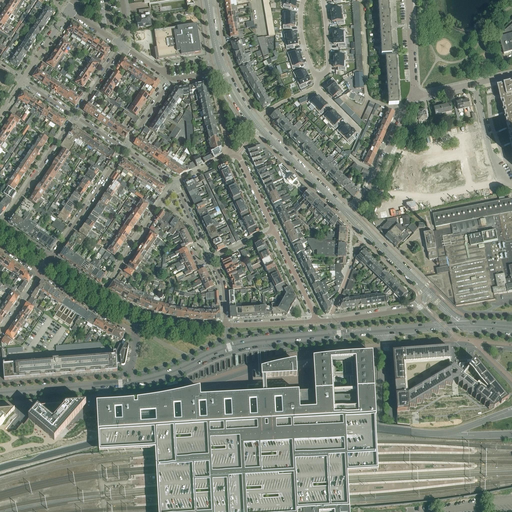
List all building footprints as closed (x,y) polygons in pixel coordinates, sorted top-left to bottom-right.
[(22,5),(13,0),(12,0),(10,3),(19,9),(22,5)] [(133,0),(134,1),(135,1),(143,0),(144,0),(145,1),(149,1),(149,4),(150,8),(150,4),(177,0),(186,0),(188,11),(188,5),(194,4),(193,0),(133,0)] [(289,0),(284,0),(283,8),(290,9),(291,6),(295,7),(296,1),(289,0)] [(389,19),(388,2),(378,3),(379,20),(389,19)] [(19,9),(10,3),(8,7),(17,13),(19,9)] [(40,6),(39,8),(44,12),(51,16),(52,15),(55,12),(51,9),(51,8),(48,7),(47,7),(46,10),(40,6)] [(335,10),(330,10),(331,16),(343,14),(342,6),(334,7),(335,10)] [(17,13),(8,7),(5,10),(14,17),(17,13)] [(151,26),(150,14),(149,14),(149,13),(151,13),(150,9),(139,11),(139,14),(138,15),(138,18),(136,19),(138,28),(147,27),(151,26)] [(14,17),(5,10),(3,14),(12,21),(13,21),(14,19),(13,19),(14,17)] [(290,11),(283,11),(283,20),(295,20),(295,14),(290,14),(290,11)] [(51,16),(44,12),(41,16),(48,21),(49,21),(50,19),(50,18),(51,16)] [(12,21),(3,14),(0,18),(10,24),(12,21)] [(343,14),(331,16),(332,22),(336,21),(337,24),(344,23),(343,14)] [(48,21),(41,16),(38,21),(45,25),(46,24),(47,24),(48,22),(48,21)] [(5,24),(6,22),(9,25),(10,24),(0,18),(0,23),(7,28),(9,26),(5,24)] [(390,37),(389,19),(379,20),(380,38),(390,37)] [(295,20),(283,20),(283,29),(290,29),(290,26),(295,26),(295,20)] [(45,25),(38,21),(35,25),(42,30),(44,28),(44,27),(45,25)] [(72,34),(77,27),(75,25),(75,26),(72,24),(62,39),(67,42),(69,39),(66,38),(70,33),(72,34)] [(511,24),(510,27),(500,35),(501,37),(499,38),(504,54),(511,51),(511,24)] [(42,30),(35,25),(33,29),(30,26),(29,28),(39,35),(40,33),(40,34),(42,30)] [(156,60),(201,53),(196,25),(154,31),(157,52),(155,52),(156,60)] [(77,38),(82,31),(82,30),(77,27),(72,34),(77,38)] [(29,28),(28,28),(27,30),(30,32),(29,35),(36,39),(38,37),(38,36),(39,35),(29,28)] [(337,33),(333,33),(333,39),(345,38),(345,29),(337,30),(337,33)] [(243,35),(239,33),(239,31),(237,30),(229,31),(230,37),(232,37),(233,41),(244,37),(243,35)] [(82,41),(86,34),(82,31),(77,38),(82,41)] [(291,31),(284,32),(285,41),(297,39),(296,33),(291,34),(291,31)] [(86,44),(91,37),(89,35),(88,34),(87,34),(86,34),(82,41),(86,44)] [(36,39),(29,35),(26,39),(33,44),(34,42),(36,40),(35,40),(36,39)] [(91,47),(95,40),(95,39),(94,38),(93,38),(91,37),(86,44),(82,49),(81,51),(83,53),(85,50),(88,45),(91,47)] [(264,37),(257,38),(258,40),(260,45),(263,57),(268,55),(268,54),(269,54),(264,37)] [(392,54),(390,37),(380,38),(381,55),(392,54)] [(345,38),(333,39),(334,45),(338,44),(338,47),(346,47),(345,38)] [(33,44),(26,39),(23,44),(30,49),(32,46),(32,45),(33,44)] [(240,40),(231,43),(232,46),(231,46),(232,48),(233,48),(233,49),(241,46),(245,45),(243,39),(240,40)] [(297,39),(285,41),(287,50),(294,49),(293,46),(298,45),(297,39)] [(74,48),(62,40),(61,43),(60,43),(59,44),(60,45),(59,45),(66,50),(68,47),(72,50),(74,48)] [(95,50),(100,43),(95,40),(91,47),(95,50)] [(100,53),(105,45),(101,42),(100,43),(95,50),(100,53)] [(30,49),(23,44),(19,48),(26,53),(27,52),(28,52),(30,49)] [(64,53),(66,50),(59,45),(56,50),(65,56),(68,58),(69,56),(64,53)] [(111,49),(108,47),(105,45),(100,53),(103,55),(99,60),(96,58),(95,61),(100,64),(108,52),(109,53),(111,49)] [(243,51),(241,46),(233,49),(234,51),(233,51),(234,54),(243,51)] [(26,53),(19,48),(16,53),(23,57),(24,57),(25,56),(25,55),(26,53)] [(56,50),(53,54),(62,61),(65,56),(56,50)] [(245,57),(243,51),(234,54),(235,57),(236,57),(237,60),(245,57)] [(294,51),(287,53),(290,62),(301,58),(299,52),(295,54),(294,51)] [(23,57),(16,53),(13,57),(20,62),(21,61),(22,60),(23,58),(23,57)] [(334,55),(334,61),(345,62),(346,53),(338,53),(338,56),(334,55)] [(59,65),(62,61),(53,54),(50,59),(59,65)] [(98,64),(86,56),(85,58),(90,61),(88,64),(95,69),(96,68),(97,67),(96,67),(98,64)] [(247,63),(250,61),(248,56),(245,57),(237,60),(237,61),(237,63),(238,63),(239,66),(247,63)] [(20,62),(13,57),(10,62),(11,63),(13,65),(14,65),(18,67),(20,64),(19,64),(20,62)] [(397,73),(396,57),(387,57),(388,73),(397,73)] [(123,68),(127,62),(128,61),(123,58),(115,69),(118,71),(120,67),(123,68)] [(301,58),(290,62),(293,70),(300,68),(299,65),(303,64),(301,58)] [(48,62),(47,64),(61,74),(63,72),(57,68),(59,65),(50,59),(50,60),(49,60),(48,61),(48,62)] [(248,63),(239,67),(241,70),(241,71),(241,72),(242,72),(243,73),(251,69),(250,69),(253,67),(251,65),(254,63),(253,61),(248,64),(248,63)] [(334,61),(334,67),(338,67),(338,70),(345,71),(345,62),(334,61)] [(127,72),(132,65),(130,64),(130,63),(129,62),(128,62),(127,62),(123,68),(127,72)] [(34,76),(33,77),(38,81),(43,74),(40,72),(43,67),(46,69),(48,66),(43,63),(34,76)] [(81,64),(80,66),(82,67),(92,74),(95,69),(88,64),(85,63),(84,65),(81,64)] [(132,75),(136,68),(136,67),(135,66),(134,66),(132,65),(127,72),(132,75)] [(92,74),(82,67),(79,72),(89,78),(92,74)] [(251,69),(243,73),(244,75),(244,76),(245,78),(253,74),(256,72),(253,67),(250,69),(251,69)] [(89,78),(79,72),(75,69),(73,68),(72,69),(81,75),(79,78),(85,83),(89,78)] [(136,78),(141,71),(139,70),(139,69),(138,68),(137,68),(136,68),(132,75),(130,78),(134,81),(135,80),(136,78)] [(300,70),(293,73),(297,81),(307,76),(305,71),(301,73),(300,70)] [(356,70),(353,72),(353,74),(354,74),(355,80),(355,89),(364,88),(363,70),(356,70)] [(141,81),(146,74),(145,74),(145,73),(144,72),(143,72),(141,71),(136,78),(141,81)] [(47,87),(52,80),(49,78),(52,73),(51,72),(49,74),(47,77),(43,84),(45,85),(45,86),(46,87),(47,86),(47,87)] [(118,82),(121,78),(119,76),(114,73),(112,75),(111,77),(111,78),(118,82)] [(398,88),(397,80),(397,73),(388,73),(389,89),(398,88)] [(43,84),(47,77),(43,74),(38,81),(39,81),(39,82),(40,82),(41,82),(43,84)] [(52,90),(56,83),(58,81),(60,78),(62,75),(60,74),(56,80),(53,78),(52,80),(47,87),(52,90)] [(145,84),(150,77),(148,76),(148,75),(147,74),(146,74),(141,81),(145,84)] [(256,78),(253,74),(245,78),(246,80),(247,80),(248,83),(256,78)] [(307,76),(297,81),(300,89),(301,91),(306,89),(306,87),(307,86),(306,84),(310,82),(307,76)] [(150,87),(155,80),(154,80),(154,79),(153,78),(152,78),(150,77),(145,84),(143,88),(141,91),(142,92),(145,94),(150,87)] [(249,83),(248,84),(249,85),(250,85),(251,88),(259,83),(262,81),(259,77),(256,78),(248,83),(249,83)] [(85,83),(79,78),(77,81),(72,78),(70,80),(82,88),(84,85),(85,85),(85,84),(85,83)] [(109,80),(108,83),(115,87),(116,88),(118,89),(121,84),(118,82),(111,78),(110,78),(109,79),(109,80)] [(328,85),(325,88),(329,93),(338,85),(332,78),(327,83),(328,85)] [(152,95),(160,83),(155,80),(150,87),(145,94),(149,97),(150,97),(152,94),(152,95)] [(56,94),(57,93),(61,86),(56,83),(52,90),(51,91),(56,94)] [(115,87),(108,83),(106,85),(105,86),(104,87),(104,88),(111,93),(115,87)] [(255,94),(262,89),(259,83),(251,88),(253,90),(253,91),(253,92),(254,93),(255,94)] [(502,85),(498,86),(502,102),(504,102),(505,105),(503,105),(506,117),(508,117),(508,120),(507,120),(510,133),(511,132),(511,135),(510,136),(511,136),(511,138),(511,139),(511,140),(511,142),(511,143),(511,144),(511,146),(511,147),(511,148),(511,84),(511,85),(511,83),(505,85),(505,86),(503,87),(502,85)] [(338,85),(329,93),(333,97),(336,95),(338,97),(344,92),(338,85)] [(61,96),(65,89),(61,86),(57,93),(61,96)] [(75,105),(85,91),(80,87),(78,90),(81,92),(78,97),(75,95),(70,102),(75,105)] [(183,96),(182,87),(175,88),(172,93),(172,94),(180,99),(180,98),(188,105),(189,104),(186,102),(185,100),(183,96)] [(111,93),(104,88),(103,89),(102,90),(101,93),(108,97),(111,99),(114,94),(111,93)] [(398,104),(398,88),(389,89),(389,105),(398,104)] [(66,99),(70,92),(65,89),(61,96),(62,97),(63,98),(64,98),(66,99)] [(257,99),(265,94),(262,89),(255,94),(256,95),(255,96),(257,99)] [(22,103),(28,95),(27,95),(27,94),(26,93),(25,94),(23,92),(16,103),(18,104),(19,101),(22,103)] [(70,102),(75,95),(70,92),(66,99),(68,101),(69,102),(70,102)] [(149,97),(145,94),(142,92),(139,96),(146,101),(147,101),(148,100),(147,99),(149,97)] [(198,95),(196,95),(197,101),(200,101),(209,99),(209,98),(210,98),(209,96),(209,95),(208,93),(199,95),(198,95)] [(180,99),(172,94),(170,96),(171,97),(170,99),(176,103),(180,99)] [(268,99),(265,94),(257,99),(258,100),(259,100),(260,103),(268,99)] [(25,109),(32,98),(28,95),(22,103),(25,105),(23,108),(25,109)] [(146,101),(139,96),(135,101),(143,106),(144,104),(145,104),(146,103),(146,102),(146,101)] [(313,97),(308,103),(314,109),(323,101),(318,96),(315,100),(313,97)] [(270,103),(269,102),(272,101),(270,97),(268,99),(260,103),(260,104),(261,105),(262,106),(263,108),(270,103)] [(32,109),(37,101),(35,99),(34,100),(32,98),(25,109),(27,110),(29,108),(32,109)] [(167,101),(166,102),(167,103),(166,103),(173,108),(175,109),(178,104),(176,103),(170,99),(168,101),(167,101)] [(470,111),(468,100),(462,101),(464,109),(467,108),(468,111),(470,111)] [(33,118),(42,105),(42,104),(40,103),(40,102),(39,101),(38,102),(37,101),(32,109),(30,113),(32,114),(30,118),(32,119),(33,118)] [(86,108),(84,111),(88,114),(93,107),(91,106),(93,102),(91,101),(89,104),(86,108)] [(143,106),(135,101),(132,107),(139,111),(140,111),(141,110),(141,109),(142,107),(143,106)] [(323,101),(314,109),(321,115),(326,110),(324,108),(327,105),(323,101)] [(457,107),(454,108),(458,124),(461,123),(460,118),(459,113),(461,113),(461,110),(464,109),(462,101),(459,101),(459,102),(456,103),(457,107)] [(93,107),(88,114),(90,115),(90,116),(92,117),(93,117),(98,110),(95,108),(98,103),(96,102),(93,107)] [(165,106),(163,108),(170,112),(173,114),(176,109),(175,109),(173,108),(166,103),(165,104),(165,105),(165,106)] [(452,112),(450,104),(434,108),(435,116),(452,112)] [(41,116),(46,108),(42,105),(33,118),(35,119),(38,114),(41,116)] [(16,112),(18,110),(13,106),(10,112),(14,115),(16,112)] [(46,119),(51,111),(51,110),(51,109),(50,109),(49,109),(47,107),(46,108),(41,116),(46,119)] [(139,111),(132,107),(129,111),(136,116),(137,114),(138,114),(139,113),(139,112),(139,111)] [(160,112),(159,114),(166,118),(167,117),(170,119),(173,114),(170,112),(163,108),(162,108),(162,110),(160,112)] [(392,118),(395,112),(387,109),(386,112),(387,112),(386,115),(392,118)] [(98,110),(93,117),(93,118),(95,119),(98,121),(102,113),(98,110)] [(187,110),(181,119),(184,120),(190,112),(187,110)] [(281,116),(283,114),(280,111),(278,112),(277,111),(276,110),(268,114),(272,119),(274,122),(281,116)] [(407,132),(405,135),(412,138),(414,135),(418,130),(414,128),(417,122),(418,121),(427,119),(425,110),(416,112),(415,112),(409,128),(408,128),(407,132)] [(51,122),(56,114),(54,113),(54,112),(51,111),(46,119),(49,121),(45,126),(47,128),(51,122)] [(328,112),(322,117),(329,123),(337,115),(333,111),(330,114),(328,112)] [(190,112),(184,120),(186,122),(192,121),(192,115),(191,113),(190,112)] [(102,113),(98,121),(99,122),(100,123),(101,124),(102,123),(102,124),(107,117),(102,113)] [(476,120),(474,113),(471,113),(472,118),(466,120),(467,122),(473,121),(476,120)] [(55,125),(60,117),(56,114),(51,122),(55,125)] [(107,117),(102,124),(107,127),(112,120),(111,120),(113,117),(109,114),(108,114),(107,117)] [(166,118),(159,114),(159,115),(157,117),(156,117),(155,119),(156,119),(162,124),(166,118)] [(390,123),(392,118),(386,115),(383,114),(381,119),(390,123)] [(20,120),(12,115),(12,116),(11,116),(10,117),(10,118),(9,120),(16,124),(17,125),(20,120)] [(337,115),(329,123),(335,129),(340,124),(338,122),(341,119),(337,115)] [(278,126),(285,120),(281,116),(274,122),(275,124),(276,124),(278,126)] [(60,128),(65,121),(63,119),(63,118),(62,118),(61,118),(60,117),(55,125),(60,128)] [(162,124),(156,119),(154,122),(153,122),(152,123),(153,124),(159,128),(162,130),(165,126),(162,124)] [(388,129),(390,123),(381,119),(380,121),(379,121),(378,124),(388,129)] [(16,124),(9,120),(8,121),(8,120),(5,123),(13,129),(16,124)] [(112,120),(107,127),(107,128),(109,129),(112,130),(116,123),(112,120)] [(289,124),(285,120),(278,126),(278,127),(280,128),(283,130),(289,124)] [(442,126),(441,121),(432,123),(433,129),(438,128),(438,127),(442,126)] [(16,131),(13,129),(5,123),(3,127),(4,128),(3,128),(10,133),(13,135),(16,131)] [(116,123),(112,130),(113,131),(114,132),(115,133),(116,133),(121,126),(116,123)] [(286,134),(286,135),(288,136),(289,136),(290,137),(293,134),(294,135),(297,132),(296,131),(301,126),(298,123),(297,123),(294,126),(293,127),(293,128),(286,134)] [(121,126),(116,133),(117,134),(118,135),(119,135),(121,136),(126,129),(125,129),(127,127),(123,124),(122,124),(121,126)] [(156,133),(159,128),(153,124),(152,125),(151,125),(150,126),(151,127),(149,129),(156,133)] [(293,128),(293,127),(289,124),(283,130),(282,131),(284,132),(285,132),(286,133),(286,134),(293,128)] [(388,129),(378,124),(375,130),(377,131),(378,131),(385,134),(388,129)] [(342,126),(337,131),(343,137),(351,129),(347,125),(344,128),(342,126)] [(75,143),(82,133),(80,131),(74,126),(68,134),(60,146),(68,151),(73,144),(74,145),(75,143)] [(10,133),(3,128),(2,130),(1,129),(0,131),(0,132),(7,138),(10,133)] [(126,129),(121,136),(125,139),(126,139),(132,129),(130,128),(128,131),(126,129)] [(351,129),(343,137),(349,144),(354,138),(352,136),(355,133),(351,129)] [(217,136),(217,135),(218,134),(217,132),(216,132),(216,131),(207,134),(209,140),(209,141),(217,136)] [(293,134),(290,137),(291,138),(293,140),(292,141),(294,142),(295,142),(296,143),(304,134),(301,131),(299,133),(297,132),(294,135),(293,134)] [(374,135),(374,136),(376,136),(383,139),(385,134),(378,131),(377,131),(376,133),(375,133),(374,135)] [(48,139),(41,134),(40,136),(35,133),(33,135),(35,136),(45,143),(48,139)] [(82,143),(87,136),(87,135),(85,134),(82,133),(75,143),(80,146),(82,143)] [(171,134),(168,138),(167,140),(171,143),(173,139),(174,140),(176,137),(171,134)] [(304,134),(296,143),(297,144),(296,145),(298,146),(299,146),(299,147),(306,140),(308,138),(305,135),(304,134)] [(35,136),(33,139),(37,141),(36,142),(43,147),(45,143),(35,136)] [(87,146),(92,139),(90,138),(90,137),(88,136),(87,136),(82,143),(87,146)] [(219,142),(218,140),(219,139),(218,137),(217,136),(209,141),(209,140),(208,141),(207,141),(210,147),(219,142)] [(374,139),(372,141),(373,141),(380,145),(383,139),(376,136),(375,139),(374,139)] [(139,148),(143,141),(138,138),(134,144),(139,148)] [(92,149),(97,142),(92,139),(87,146),(92,149)] [(310,144),(306,140),(299,147),(301,148),(300,148),(303,151),(310,144)] [(314,148),(316,146),(319,143),(320,142),(318,140),(314,144),(312,142),(310,144),(303,151),(305,153),(306,152),(308,154),(314,148)] [(30,141),(28,144),(29,145),(40,152),(43,147),(36,142),(34,145),(30,141)] [(143,151),(148,144),(143,141),(139,148),(139,149),(140,150),(141,149),(143,151)] [(372,144),(371,147),(378,150),(380,145),(373,141),(372,141),(371,143),(372,144)] [(92,149),(90,152),(92,153),(94,150),(97,152),(101,145),(101,144),(100,144),(99,144),(97,142),(92,149)] [(221,148),(220,145),(219,144),(219,142),(210,147),(212,152),(221,148)] [(148,155),(153,147),(148,144),(143,151),(145,152),(145,153),(147,154),(148,154),(148,155)] [(258,151),(265,148),(261,144),(247,148),(249,153),(258,150),(258,151)] [(40,152),(29,145),(28,147),(31,149),(30,151),(37,155),(40,152)] [(101,155),(106,149),(104,147),(102,145),(102,146),(101,145),(97,152),(101,155)] [(153,147),(148,155),(151,157),(151,156),(153,157),(158,151),(159,148),(157,147),(154,145),(153,147)] [(170,152),(173,148),(171,147),(167,153),(164,151),(162,154),(158,161),(159,161),(159,162),(160,163),(160,162),(162,164),(170,152)] [(369,150),(368,152),(369,152),(375,155),(378,150),(371,147),(370,150),(369,150)] [(202,164),(222,155),(221,148),(212,152),(203,156),(199,158),(202,164)] [(259,155),(258,153),(265,151),(265,153),(266,153),(269,152),(265,148),(258,151),(258,150),(249,153),(251,157),(259,155)] [(318,152),(314,148),(308,154),(309,155),(309,156),(310,158),(311,157),(312,158),(318,152)] [(70,154),(63,149),(60,153),(71,160),(73,158),(69,156),(70,154)] [(104,161),(106,159),(111,151),(109,150),(108,150),(106,149),(101,155),(99,160),(102,162),(103,160),(104,161)] [(24,150),(22,152),(24,153),(34,160),(37,155),(30,151),(28,153),(24,150)] [(108,165),(115,155),(115,154),(111,151),(106,159),(108,160),(106,163),(108,165)] [(162,154),(158,151),(153,157),(154,158),(154,159),(156,160),(158,161),(162,154)] [(373,161),(375,155),(369,152),(368,152),(365,151),(363,156),(373,161)] [(170,152),(162,164),(164,165),(163,165),(167,167),(172,160),(173,158),(170,156),(172,154),(170,152)] [(265,159),(273,155),(269,152),(266,153),(265,153),(264,153),(265,156),(264,157),(264,156),(260,158),(259,155),(251,157),(253,162),(261,160),(265,159)] [(322,156),(318,152),(312,158),(311,159),(313,161),(314,160),(316,162),(322,156)] [(24,153),(21,157),(22,158),(24,159),(24,160),(26,162),(31,165),(31,164),(34,160),(24,153)] [(60,153),(57,157),(68,164),(71,160),(60,153)] [(263,164),(263,162),(269,159),(274,157),(273,155),(265,159),(261,160),(253,162),(255,167),(261,166),(262,166),(261,165),(263,164)] [(202,164),(199,158),(198,156),(193,159),(197,167),(202,164)] [(320,166),(326,159),(322,156),(316,162),(316,163),(317,164),(318,164),(320,166)] [(373,161),(363,156),(361,159),(365,161),(363,163),(370,166),(373,161)] [(398,166),(392,179),(407,185),(408,183),(411,184),(411,186),(413,187),(418,186),(418,184),(421,183),(422,185),(426,184),(425,182),(429,181),(429,183),(433,182),(433,180),(436,180),(437,181),(444,180),(445,182),(449,181),(448,179),(452,178),(452,180),(457,179),(456,177),(460,176),(460,179),(464,178),(464,175),(467,174),(468,177),(477,175),(477,172),(481,171),(482,173),(486,172),(485,170),(490,169),(488,160),(486,160),(485,156),(467,160),(468,161),(418,172),(410,169),(410,168),(401,164),(400,167),(398,166)] [(57,157),(54,161),(68,170),(69,168),(67,167),(68,164),(57,157)] [(172,160),(167,167),(168,167),(168,168),(169,169),(170,169),(172,170),(179,160),(174,157),(173,158),(172,160)] [(326,159),(320,166),(320,167),(321,168),(322,168),(324,170),(330,164),(330,163),(333,161),(329,157),(328,158),(328,157),(326,159)] [(16,158),(14,160),(28,169),(31,165),(26,162),(24,160),(23,160),(21,159),(20,158),(19,160),(16,158)] [(335,168),(332,166),(335,164),(334,164),(337,161),(336,159),(331,164),(330,164),(324,170),(326,172),(325,173),(327,174),(328,174),(329,175),(335,168)] [(28,169),(14,160),(13,160),(12,162),(19,167),(18,169),(25,173),(28,169)] [(124,170),(128,163),(124,160),(117,169),(122,172),(124,170)] [(179,160),(172,170),(174,172),(175,173),(176,173),(177,173),(181,167),(184,163),(179,160)] [(54,161),(52,165),(59,170),(60,169),(66,173),(67,173),(68,171),(68,170),(54,161)] [(191,170),(196,168),(193,162),(189,164),(190,165),(188,166),(188,165),(186,166),(183,164),(182,167),(181,167),(177,173),(179,175),(191,170)] [(127,176),(128,173),(133,166),(128,163),(124,170),(122,172),(127,176)] [(220,173),(230,169),(229,166),(228,166),(227,164),(216,169),(217,171),(219,170),(220,173)] [(297,179),(282,164),(278,166),(279,167),(280,172),(282,176),(283,179),(284,183),(287,180),(291,184),(297,179)] [(59,170),(52,165),(49,170),(62,178),(64,176),(58,172),(59,170)] [(90,169),(89,168),(84,165),(82,167),(96,176),(97,174),(98,172),(99,171),(92,167),(90,169)] [(267,170),(272,167),(271,165),(267,167),(266,165),(262,167),(261,166),(255,167),(256,170),(258,174),(266,170),(267,170)] [(25,173),(18,169),(17,171),(10,166),(9,169),(22,178),(25,173)] [(133,176),(138,169),(137,169),(137,168),(136,167),(135,167),(133,166),(128,173),(133,176)] [(333,179),(339,172),(337,170),(339,168),(337,166),(335,168),(329,175),(330,176),(330,177),(331,178),(332,178),(333,179)] [(96,176),(82,167),(81,169),(87,173),(86,175),(93,180),(96,176)] [(22,178),(9,169),(7,171),(14,175),(13,177),(19,182),(22,178)] [(138,179),(142,172),(138,169),(133,176),(138,179)] [(232,174),(231,172),(230,169),(220,173),(222,176),(215,179),(216,182),(223,179),(232,174)] [(368,175),(370,172),(363,169),(361,173),(363,173),(362,177),(364,178),(366,174),(368,175)] [(62,178),(49,170),(46,174),(46,175),(50,177),(53,179),(55,177),(62,182),(63,180),(62,179),(62,178)] [(211,178),(210,174),(215,172),(214,170),(204,175),(207,180),(211,178)] [(269,176),(275,173),(274,170),(268,173),(266,170),(258,174),(261,180),(269,176)] [(117,179),(120,176),(115,172),(111,178),(116,182),(117,179)] [(138,179),(136,182),(140,185),(147,175),(142,172),(138,179)] [(336,182),(343,176),(339,172),(333,179),(334,180),(334,181),(335,182),(336,182)] [(90,184),(78,176),(73,173),(72,175),(82,182),(81,184),(87,188),(90,184)] [(85,177),(79,173),(78,176),(90,184),(93,180),(86,175),(85,177)] [(16,186),(6,179),(1,176),(1,175),(0,174),(0,180),(1,179),(8,184),(7,185),(14,190),(16,186)] [(234,180),(233,177),(233,176),(233,175),(232,175),(232,174),(223,179),(225,184),(234,180)] [(19,182),(13,177),(10,175),(9,177),(8,176),(6,179),(16,186),(19,182)] [(53,179),(50,177),(46,175),(43,179),(54,187),(55,184),(51,182),(53,179)] [(147,175),(140,185),(145,188),(147,185),(151,178),(147,175)] [(263,185),(275,179),(273,175),(261,181),(263,185)] [(273,186),(272,184),(283,179),(282,176),(279,177),(280,178),(275,180),(275,179),(263,185),(265,189),(273,186)] [(343,176),(336,182),(337,183),(337,184),(338,185),(339,185),(341,186),(347,180),(345,178),(343,176)] [(151,188),(156,181),(154,180),(154,179),(152,178),(151,178),(147,185),(151,188)] [(54,187),(43,179),(40,183),(47,188),(51,190),(54,187)] [(185,185),(184,186),(185,187),(186,187),(186,189),(197,184),(195,179),(192,181),(184,184),(185,185)] [(347,180),(341,186),(345,190),(351,184),(352,183),(348,179),(347,180)] [(237,185),(236,185),(237,184),(236,182),(235,182),(234,180),(225,184),(228,189),(237,185)] [(87,188),(81,184),(79,186),(72,181),(70,183),(85,192),(87,188)] [(124,189),(121,186),(114,181),(113,182),(112,183),(112,184),(111,186),(123,194),(125,192),(123,191),(124,189)] [(156,191),(160,184),(156,181),(151,188),(155,191),(156,191)] [(47,188),(40,183),(37,187),(48,195),(50,193),(46,190),(47,188)] [(85,192),(70,183),(69,185),(76,190),(75,192),(78,194),(82,197),(82,196),(83,196),(84,194),(85,192)] [(196,190),(195,187),(199,185),(198,183),(197,184),(186,189),(189,193),(196,190)] [(159,197),(163,191),(165,187),(163,186),(163,185),(161,184),(160,184),(156,191),(155,191),(155,192),(158,194),(157,196),(159,197)] [(351,184),(345,190),(349,194),(355,188),(351,184)] [(240,190),(238,187),(237,185),(228,189),(230,194),(240,190)] [(268,194),(277,190),(283,188),(282,185),(275,188),(274,185),(273,186),(265,189),(268,194)] [(16,193),(6,186),(1,193),(6,196),(12,200),(16,193)] [(123,194),(111,186),(108,190),(115,194),(116,192),(120,195),(122,196),(123,194)] [(354,198),(361,190),(357,186),(355,188),(349,194),(354,198)] [(48,195),(37,187),(34,191),(42,196),(43,195),(46,197),(48,195)] [(108,190),(105,194),(118,202),(118,203),(120,204),(122,205),(123,203),(120,201),(113,196),(115,194),(108,190)] [(191,198),(202,192),(201,190),(197,192),(196,190),(189,193),(191,198)] [(242,195),(240,193),(241,193),(240,190),(230,194),(233,200),(242,195)] [(282,194),(281,192),(278,193),(277,190),(268,194),(270,199),(279,195),(282,194)] [(296,211),(313,194),(308,190),(302,196),(305,199),(304,199),(299,204),(297,202),(293,206),(294,208),(295,209),(296,211)] [(40,198),(42,196),(34,191),(31,196),(43,203),(44,201),(40,198)] [(82,197),(78,194),(75,192),(73,195),(66,191),(65,193),(68,195),(78,202),(79,200),(80,200),(81,199),(81,198),(82,197)] [(202,192),(191,198),(193,202),(201,199),(199,196),(204,194),(202,192)] [(118,202),(105,194),(103,198),(109,203),(111,201),(117,205),(118,203),(118,202)] [(208,201),(210,200),(210,199),(211,199),(213,198),(211,194),(208,195),(209,197),(202,201),(201,199),(193,202),(195,207),(208,201)] [(272,204),(289,196),(289,194),(280,198),(279,195),(270,199),(272,204)] [(311,206),(318,199),(313,194),(296,211),(296,212),(297,215),(297,216),(299,216),(299,218),(300,218),(302,216),(298,212),(301,209),(303,211),(309,204),(311,206)] [(68,195),(66,197),(70,199),(69,201),(76,206),(78,202),(68,195)] [(149,205),(142,200),(140,202),(130,195),(129,197),(129,198),(133,201),(133,200),(146,209),(147,207),(148,207),(148,206),(148,205),(149,205)] [(233,206),(244,201),(243,198),(243,197),(243,196),(242,196),(242,195),(233,200),(234,203),(230,205),(231,207),(233,206)] [(0,216),(1,216),(9,204),(12,200),(6,196),(1,204),(0,205),(0,216)] [(43,203),(31,196),(29,200),(40,207),(43,203)] [(282,206),(281,204),(291,199),(289,196),(272,204),(275,210),(282,206)] [(153,206),(156,201),(151,197),(148,202),(153,206)] [(103,198),(100,202),(112,211),(114,211),(115,209),(108,205),(109,203),(103,198)] [(35,206),(25,199),(19,208),(29,215),(35,206)] [(311,206),(309,209),(313,213),(315,210),(322,203),(318,199),(311,206)] [(133,200),(133,201),(132,203),(137,206),(136,208),(143,213),(146,209),(133,200)] [(76,206),(69,201),(67,203),(64,201),(62,203),(73,210),(76,206)] [(205,208),(204,205),(208,203),(209,203),(208,201),(195,207),(196,208),(195,209),(196,211),(197,211),(205,208)] [(244,201),(233,206),(235,211),(238,210),(247,206),(246,203),(245,203),(244,201)] [(73,210),(62,203),(60,202),(59,204),(64,207),(63,209),(70,214),(73,210)] [(97,206),(100,209),(100,210),(103,212),(104,211),(105,209),(111,213),(110,213),(115,216),(116,213),(114,211),(112,211),(100,202),(99,204),(98,204),(97,205),(97,206)] [(207,212),(215,208),(218,207),(215,203),(213,204),(214,206),(206,210),(205,208),(197,211),(197,212),(197,213),(198,214),(199,214),(199,216),(207,212)] [(286,211),(285,208),(290,206),(291,209),(292,209),(294,208),(293,206),(292,203),(276,211),(278,215),(286,211)] [(318,215),(326,207),(322,203),(315,210),(318,212),(317,213),(318,215)] [(94,210),(93,212),(106,220),(107,218),(105,217),(101,214),(103,212),(100,210),(100,209),(97,206),(96,207),(96,208),(95,208),(94,210)] [(249,211),(248,209),(248,208),(247,206),(238,210),(240,215),(249,211)] [(55,210),(51,207),(48,211),(49,212),(50,210),(56,214),(55,216),(55,217),(64,223),(65,222),(66,221),(66,220),(67,218),(56,211),(55,210)] [(202,220),(220,212),(218,207),(215,208),(216,210),(208,214),(207,212),(199,216),(202,220)] [(331,212),(327,208),(326,207),(318,215),(319,216),(320,214),(320,215),(317,219),(319,221),(322,217),(324,219),(331,212)] [(56,208),(55,210),(56,211),(67,218),(70,214),(63,209),(62,212),(56,208)] [(140,217),(130,210),(127,208),(126,208),(125,210),(131,215),(130,216),(138,221),(140,217)] [(143,213),(136,208),(134,210),(131,208),(130,210),(140,217),(143,213)] [(288,216),(287,213),(295,209),(294,208),(292,209),(291,209),(286,211),(278,215),(280,220),(288,216)] [(159,223),(166,214),(163,212),(162,212),(161,211),(153,222),(156,224),(157,222),(159,223)] [(240,215),(243,220),(251,216),(250,214),(251,213),(250,212),(249,212),(249,211),(240,215)] [(106,220),(93,212),(91,216),(97,220),(99,218),(106,223),(107,221),(106,220)] [(211,221),(210,219),(214,217),(221,214),(220,212),(202,220),(202,222),(202,224),(203,224),(204,225),(211,221)] [(291,221),(289,218),(297,215),(296,212),(288,216),(280,220),(282,225),(290,221),(291,221)] [(328,223),(335,216),(331,212),(324,219),(327,221),(326,222),(328,224),(329,223),(328,223)] [(121,213),(120,215),(124,219),(135,225),(138,221),(130,216),(129,219),(121,213)] [(162,229),(170,217),(169,215),(169,214),(167,213),(166,214),(166,213),(166,214),(159,223),(161,225),(160,227),(162,229)] [(14,215),(9,222),(10,223),(19,230),(25,220),(26,220),(27,219),(26,219),(27,218),(25,217),(22,220),(14,215)] [(97,220),(91,216),(88,220),(102,229),(103,230),(105,228),(96,223),(97,220)] [(241,221),(239,222),(242,227),(254,222),(254,221),(254,220),(253,219),(251,216),(243,220),(241,221)] [(336,224),(339,220),(335,216),(328,223),(329,223),(331,225),(330,226),(330,228),(332,228),(333,227),(336,224)] [(453,234),(421,240),(422,247),(424,247),(430,277),(450,273),(456,306),(495,300),(493,287),(492,280),(482,230),(496,228),(493,216),(451,224),(453,234)] [(170,227),(175,219),(174,219),(174,218),(172,217),(170,217),(162,229),(164,230),(166,228),(168,229),(169,226),(170,227)] [(309,225),(316,218),(314,217),(314,218),(309,223),(307,225),(309,225)] [(135,225),(124,219),(123,221),(126,223),(125,225),(128,227),(132,230),(132,229),(133,229),(134,228),(134,227),(135,225)] [(175,219),(170,227),(172,228),(168,233),(171,234),(179,222),(175,219)] [(24,233),(30,225),(27,223),(28,222),(26,220),(25,220),(19,230),(21,231),(24,233)] [(67,227),(56,220),(52,226),(57,229),(59,226),(65,230),(67,227)] [(88,220),(85,224),(92,229),(93,227),(100,232),(102,229),(88,220)] [(204,225),(203,226),(204,227),(205,227),(206,229),(218,224),(216,221),(215,222),(214,220),(211,221),(204,225)] [(290,221),(282,225),(285,230),(300,222),(299,220),(291,223),(290,221)] [(348,228),(339,220),(336,224),(333,227),(335,229),(337,229),(337,228),(348,229),(348,228)] [(30,225),(24,233),(28,235),(28,236),(29,237),(39,222),(37,221),(35,224),(33,227),(30,225)] [(219,226),(225,223),(224,221),(218,224),(206,229),(208,234),(216,230),(215,228),(219,226)] [(39,222),(29,237),(35,240),(42,228),(39,226),(41,224),(39,222)] [(186,230),(183,225),(182,225),(182,224),(181,223),(180,223),(179,222),(171,234),(172,235),(173,235),(176,231),(179,233),(181,232),(186,230)] [(254,222),(242,227),(244,232),(247,230),(248,231),(257,226),(256,224),(255,224),(254,222)] [(300,222),(285,230),(287,234),(295,230),(293,228),(301,225),(301,227),(302,227),(304,226),(305,225),(301,222),(300,222)] [(404,226),(401,228),(397,224),(387,223),(380,229),(387,235),(385,237),(392,243),(404,231),(408,227),(409,226),(409,225),(404,226)] [(417,229),(412,223),(409,226),(408,227),(411,231),(413,233),(417,229)] [(92,229),(85,224),(82,228),(99,239),(100,237),(90,231),(92,229)] [(132,230),(128,227),(125,225),(122,228),(117,225),(116,226),(128,235),(129,233),(130,233),(131,232),(131,231),(132,230)] [(128,235),(116,226),(116,227),(114,229),(120,232),(118,234),(126,239),(128,235)] [(250,236),(259,232),(258,230),(258,229),(257,226),(248,231),(250,236)] [(208,234),(208,235),(208,236),(209,236),(210,238),(218,234),(219,234),(222,233),(225,231),(228,229),(227,227),(218,231),(217,232),(216,230),(208,234)] [(47,232),(43,229),(42,228),(35,240),(38,242),(40,244),(47,232)] [(99,239),(82,228),(81,230),(80,230),(80,231),(80,232),(79,233),(86,237),(88,235),(98,242),(99,239)] [(295,230),(287,234),(289,239),(301,233),(298,228),(295,230)] [(188,234),(186,230),(181,232),(179,233),(170,238),(171,240),(180,236),(181,238),(188,234)] [(158,236),(151,231),(148,235),(148,236),(164,246),(165,244),(157,238),(158,236)] [(403,242),(409,236),(404,231),(392,243),(396,247),(402,241),(403,242)] [(45,247),(50,239),(47,237),(49,234),(47,232),(40,244),(42,245),(44,247),(45,247)] [(126,239),(118,234),(117,236),(110,232),(109,234),(112,236),(123,243),(126,239)] [(220,239),(219,237),(223,235),(222,233),(219,234),(218,234),(210,238),(212,243),(220,239)] [(301,233),(289,239),(291,243),(303,238),(301,233)] [(183,243),(191,239),(190,238),(191,237),(190,236),(189,236),(188,234),(181,238),(173,241),(174,244),(179,241),(180,244),(183,243)] [(50,239),(45,247),(48,249),(50,251),(51,250),(58,240),(58,239),(53,235),(50,239)] [(71,250),(76,242),(78,238),(73,235),(60,254),(59,256),(61,257),(61,258),(64,260),(71,249),(71,250)] [(80,245),(85,238),(81,235),(78,238),(76,242),(80,245)] [(347,243),(347,236),(333,235),(327,235),(327,236),(327,240),(326,241),(334,242),(334,240),(332,240),(332,238),(337,238),(336,242),(347,243)] [(112,236),(111,239),(110,241),(113,243),(113,242),(120,247),(123,243),(112,236)] [(164,246),(148,236),(147,237),(147,238),(145,239),(153,244),(156,247),(158,245),(162,248),(160,250),(163,251),(164,246)] [(220,239),(212,243),(214,247),(226,242),(225,239),(224,237),(220,239)] [(224,248),(223,245),(231,242),(232,244),(235,243),(233,238),(231,239),(226,242),(214,247),(215,249),(215,251),(216,251),(217,252),(224,248)] [(301,245),(307,242),(306,239),(304,240),(303,238),(291,243),(294,249),(301,245)] [(153,244),(145,239),(144,241),(144,242),(143,244),(154,251),(153,251),(160,256),(161,255),(162,256),(162,254),(155,249),(151,247),(153,244)] [(180,244),(179,244),(180,246),(182,249),(185,247),(193,243),(191,239),(183,243),(180,244)] [(346,259),(347,245),(336,244),(336,242),(334,242),(326,241),(327,240),(321,240),(316,240),(307,239),(306,239),(307,242),(308,242),(310,247),(309,247),(310,249),(311,250),(312,253),(314,256),(337,258),(346,259)] [(105,241),(104,243),(107,245),(117,252),(120,247),(113,242),(113,243),(111,245),(105,241)] [(266,246),(265,243),(264,243),(263,241),(254,245),(257,251),(266,246)] [(496,290),(511,287),(511,242),(501,244),(501,246),(503,247),(501,251),(502,252),(499,251),(498,254),(495,252),(494,254),(490,252),(489,253),(490,257),(491,257),(500,260),(501,267),(497,268),(499,281),(494,281),(496,290)] [(154,251),(143,244),(143,243),(140,248),(147,253),(151,255),(153,251),(154,251)] [(117,252),(107,245),(105,247),(109,249),(107,251),(114,256),(115,255),(116,254),(116,253),(117,252)] [(305,251),(301,245),(294,249),(297,255),(305,251)] [(268,252),(267,249),(268,249),(266,246),(257,251),(259,256),(268,252)] [(147,253),(140,248),(136,253),(137,253),(147,260),(150,256),(146,254),(147,253)] [(188,253),(186,248),(170,256),(171,258),(179,254),(180,256),(188,253)] [(360,263),(368,255),(368,254),(366,253),(361,248),(357,252),(356,258),(360,263)] [(69,263),(76,253),(71,250),(71,249),(64,260),(69,263)] [(308,256),(306,254),(309,253),(310,254),(312,253),(311,250),(310,249),(308,250),(297,256),(299,260),(307,256),(308,256)] [(181,259),(178,260),(179,263),(191,257),(190,256),(190,255),(189,253),(188,252),(188,253),(180,256),(181,259)] [(271,257),(270,255),(270,254),(269,252),(268,252),(259,256),(262,261),(271,257)] [(74,267),(81,256),(76,253),(69,263),(74,267)] [(147,260),(137,253),(136,255),(135,255),(134,257),(141,262),(142,260),(151,266),(152,264),(147,261),(147,260)] [(366,265),(372,259),(372,258),(371,257),(370,257),(368,255),(360,263),(365,267),(366,265)] [(79,270),(86,260),(81,256),(74,267),(79,270)] [(307,256),(299,260),(302,265),(306,263),(310,263),(307,256)] [(141,262),(134,257),(132,259),(132,260),(131,261),(142,268),(143,267),(139,264),(141,262)] [(176,264),(175,265),(176,267),(184,263),(185,265),(185,266),(193,262),(191,257),(179,263),(176,264)] [(221,260),(221,261),(221,262),(222,264),(223,264),(223,265),(235,260),(234,257),(230,259),(229,257),(221,260)] [(273,262),(274,261),(273,260),(272,260),(271,257),(262,261),(264,267),(273,262)] [(92,263),(85,274),(90,277),(97,267),(99,263),(100,262),(95,258),(92,263)] [(7,270),(12,262),(12,261),(10,260),(7,259),(2,267),(2,266),(0,269),(0,271),(1,272),(4,268),(7,270)] [(370,269),(376,263),(376,262),(375,261),(374,261),(372,259),(366,265),(370,269)] [(85,274),(92,263),(86,260),(79,270),(85,274)] [(226,270),(237,264),(235,260),(223,265),(224,266),(224,267),(224,269),(225,269),(226,270)] [(131,261),(128,266),(139,273),(142,268),(131,261)] [(12,273),(17,265),(17,264),(16,263),(15,264),(12,262),(7,270),(12,273)] [(187,270),(195,266),(194,266),(195,265),(194,263),(193,263),(193,262),(185,266),(185,265),(181,267),(177,269),(178,271),(186,268),(187,270)] [(276,268),(273,262),(264,267),(267,272),(276,268)] [(97,267),(90,277),(95,280),(102,270),(99,268),(101,265),(99,263),(97,267)] [(374,273),(380,267),(380,266),(379,265),(378,265),(376,263),(370,269),(374,273)] [(237,264),(226,270),(228,274),(235,271),(234,269),(239,266),(237,264)] [(17,276),(22,269),(22,268),(21,267),(20,267),(17,265),(12,273),(17,276)] [(197,271),(195,266),(187,270),(188,272),(184,274),(186,276),(193,272),(194,274),(197,272),(197,271)] [(318,269),(317,266),(312,266),(304,270),(306,274),(310,272),(310,271),(312,270),(312,271),(314,271),(314,270),(316,270),(317,269),(318,269)] [(132,275),(134,272),(134,271),(127,267),(126,267),(125,269),(125,270),(124,272),(137,280),(138,278),(136,277),(135,277),(132,275)] [(378,277),(385,271),(383,269),(382,269),(380,267),(374,273),(378,277)] [(199,277),(207,273),(205,268),(197,272),(194,274),(185,278),(178,282),(179,284),(187,280),(188,282),(196,278),(195,276),(198,275),(199,277)] [(270,277),(279,273),(278,271),(278,270),(277,268),(276,268),(267,272),(270,277)] [(22,280),(27,272),(27,271),(26,270),(25,270),(22,269),(17,276),(14,282),(15,283),(18,278),(22,280)] [(316,274),(318,272),(317,269),(316,270),(314,270),(314,271),(312,271),(312,270),(310,271),(310,272),(306,274),(308,278),(316,274)] [(100,284),(107,274),(102,270),(95,280),(100,284)] [(230,279),(243,273),(241,270),(236,272),(235,271),(228,274),(228,275),(228,276),(228,277),(229,277),(230,279)] [(239,279),(239,278),(243,275),(245,274),(248,272),(247,270),(245,272),(243,273),(230,279),(232,283),(240,279),(239,279)] [(382,281),(388,275),(387,273),(385,271),(378,277),(382,281)] [(22,292),(33,277),(32,275),(27,272),(22,280),(24,282),(21,287),(20,286),(18,290),(22,292)] [(198,283),(209,277),(209,276),(209,275),(208,274),(207,274),(207,273),(199,277),(201,279),(197,281),(198,283)] [(281,278),(282,277),(281,276),(280,275),(279,273),(270,277),(272,283),(281,278)] [(321,280),(319,277),(317,278),(316,274),(308,278),(311,285),(321,280)] [(387,285),(393,279),(391,277),(390,275),(389,275),(388,275),(382,281),(387,285)] [(204,286),(211,282),(211,281),(211,280),(211,279),(210,279),(209,277),(198,283),(195,284),(192,286),(193,288),(203,284),(204,286)] [(271,288),(269,289),(270,291),(284,284),(281,278),(272,283),(270,284),(271,288)] [(337,281),(335,282),(337,286),(341,284),(344,278),(337,281)] [(241,288),(241,279),(240,279),(232,283),(233,289),(241,288)] [(389,288),(386,290),(388,292),(391,289),(397,283),(395,281),(395,280),(394,279),(393,279),(387,285),(389,288)] [(121,283),(118,281),(115,280),(108,290),(114,293),(121,283)] [(323,287),(327,286),(325,283),(328,282),(327,280),(320,283),(320,282),(312,286),(314,290),(322,287),(323,287)] [(31,297),(28,302),(33,306),(37,301),(34,299),(40,291),(42,293),(47,285),(45,284),(43,282),(41,282),(39,285),(31,297)] [(127,285),(125,284),(121,282),(121,283),(114,293),(115,294),(115,293),(118,295),(121,297),(127,285)] [(216,290),(214,286),(211,282),(204,286),(201,287),(202,289),(200,290),(201,293),(207,290),(208,292),(216,290)] [(395,293),(401,287),(399,285),(399,284),(398,283),(397,283),(391,289),(395,293)] [(286,289),(286,288),(287,288),(285,285),(284,284),(270,291),(269,291),(269,292),(274,290),(275,294),(281,292),(286,289)] [(42,293),(39,296),(44,299),(46,297),(52,288),(51,288),(51,287),(50,287),(49,287),(48,286),(47,285),(42,293)] [(127,285),(121,297),(122,298),(126,300),(127,300),(131,292),(131,291),(133,288),(127,285)] [(329,290),(327,286),(323,287),(322,287),(314,290),(316,295),(324,291),(325,291),(327,290),(329,290)] [(295,298),(290,287),(286,289),(281,292),(282,292),(284,291),(285,293),(287,294),(295,299),(295,298)] [(401,287),(395,293),(394,294),(399,300),(400,299),(402,300),(404,299),(405,298),(407,297),(407,296),(405,294),(406,293),(403,289),(402,287),(401,287)] [(51,299),(56,292),(56,291),(55,290),(54,290),(52,288),(46,297),(48,299),(49,297),(51,299)] [(19,296),(12,292),(10,290),(6,294),(16,301),(19,296)] [(131,292),(127,300),(130,302),(132,303),(138,291),(136,290),(135,293),(131,291),(131,292)] [(329,294),(327,290),(325,291),(324,291),(316,295),(319,299),(329,294)] [(329,301),(328,299),(331,298),(331,297),(338,293),(339,290),(336,291),(329,295),(329,294),(319,299),(321,305),(329,301)] [(138,291),(132,303),(134,304),(138,305),(143,293),(138,291)] [(236,308),(235,295),(234,291),(228,291),(230,311),(229,311),(230,314),(230,319),(232,318),(232,319),(236,319),(236,318),(237,318),(236,308)] [(61,306),(67,298),(63,296),(61,295),(61,294),(60,293),(59,293),(56,292),(51,299),(51,300),(58,305),(59,304),(61,306)] [(143,293),(138,305),(141,307),(144,308),(149,295),(147,295),(148,294),(144,292),(144,293),(143,293)] [(220,320),(218,292),(211,293),(211,300),(214,300),(215,304),(211,304),(212,307),(212,320),(220,320)] [(291,308),(296,299),(295,299),(287,294),(285,293),(285,294),(286,294),(282,302),(291,308)] [(16,301),(6,294),(3,299),(6,301),(13,306),(16,301)] [(149,295),(144,308),(150,310),(154,298),(149,295)] [(278,309),(277,309),(276,309),(275,303),(278,298),(275,297),(274,298),(273,298),(272,298),(272,303),(271,303),(271,304),(272,316),(285,315),(286,315),(278,310),(278,309)] [(54,316),(59,320),(72,301),(67,298),(61,306),(54,316)] [(154,298),(150,310),(154,311),(154,312),(156,312),(160,299),(154,298)] [(329,301),(321,305),(326,314),(328,314),(330,310),(335,298),(334,298),(329,301)] [(162,314),(164,305),(161,304),(162,300),(160,299),(156,312),(158,313),(162,314)] [(349,308),(348,299),(345,300),(344,301),(340,299),(337,307),(338,308),(339,309),(340,309),(343,310),(343,309),(349,308)] [(6,301),(4,304),(0,300),(0,303),(10,310),(13,306),(6,301)] [(72,301),(59,320),(64,323),(77,304),(72,301)] [(168,316),(171,302),(169,302),(168,306),(164,305),(162,314),(166,315),(168,316)] [(171,302),(168,316),(170,316),(174,317),(176,308),(173,307),(174,303),(171,302)] [(280,306),(275,304),(276,309),(277,309),(278,309),(278,310),(286,315),(287,315),(291,308),(282,302),(280,306)] [(0,310),(7,315),(10,310),(0,303),(0,310)] [(40,311),(27,303),(24,307),(31,312),(33,309),(38,313),(40,311)] [(70,326),(82,308),(77,305),(77,304),(64,323),(69,326),(70,326)] [(180,318),(183,305),(180,304),(180,308),(176,308),(174,317),(178,317),(180,318)] [(193,319),(194,306),(192,306),(192,310),(188,310),(186,319),(190,319),(193,319)] [(28,317),(31,312),(24,307),(21,312),(28,317)] [(75,330),(81,321),(87,311),(82,308),(70,326),(75,330)] [(86,325),(93,315),(91,314),(88,312),(87,312),(87,311),(81,321),(80,322),(86,326),(86,325)] [(28,317),(21,312),(18,317),(25,321),(28,317)] [(92,329),(98,319),(93,315),(86,325),(86,326),(91,329),(92,329)] [(18,317),(14,321),(22,326),(24,328),(27,323),(25,321),(18,317)] [(102,332),(106,324),(106,323),(104,322),(104,323),(104,322),(99,320),(99,319),(98,319),(92,329),(102,334),(103,332),(102,332)] [(22,326),(14,321),(11,326),(19,331),(22,326)] [(111,338),(115,329),(115,328),(113,327),(113,328),(112,327),(107,324),(106,324),(102,332),(103,332),(105,333),(104,334),(107,336),(111,338)] [(19,331),(11,326),(8,330),(16,336),(17,334),(19,331)] [(123,336),(125,333),(121,332),(121,331),(119,330),(119,331),(118,330),(117,329),(116,329),(115,329),(111,338),(112,339),(117,341),(118,340),(121,341),(122,339),(124,336),(123,336)] [(16,336),(8,330),(5,335),(12,340),(14,337),(15,338),(16,336)] [(5,336),(1,342),(2,346),(2,347),(6,347),(6,346),(7,345),(8,346),(10,342),(11,343),(12,341),(9,339),(5,336)] [(6,366),(3,367),(4,380),(16,379),(16,377),(23,376),(23,378),(23,379),(31,378),(31,375),(38,375),(38,377),(38,378),(46,377),(46,374),(53,374),(53,376),(52,376),(53,376),(60,376),(67,375),(71,375),(77,375),(77,374),(79,374),(84,374),(84,373),(87,373),(87,374),(92,373),(91,373),(94,373),(99,373),(99,372),(101,372),(102,373),(106,372),(109,372),(115,372),(117,371),(117,367),(117,364),(120,363),(120,364),(121,364),(121,365),(122,365),(123,365),(124,365),(125,365),(125,364),(128,346),(128,345),(127,344),(126,344),(125,344),(124,344),(124,345),(124,346),(120,344),(116,352),(116,353),(116,355),(116,357),(111,358),(71,361),(70,361),(66,361),(64,361),(59,362),(59,359),(52,360),(53,361),(53,363),(47,363),(6,366)] [(105,403),(96,403),(97,411),(98,436),(99,445),(99,453),(155,450),(157,496),(158,511),(349,511),(349,508),(347,473),(378,471),(376,438),(409,437),(411,436),(411,428),(411,427),(410,427),(398,425),(396,425),(385,424),(381,423),(380,423),(379,422),(378,422),(378,421),(377,421),(376,420),(376,419),(376,418),(376,417),(375,417),(374,396),(372,353),(340,355),(330,356),(325,357),(320,357),(313,359),(296,361),(290,363),(284,364),(278,365),(277,366),(277,355),(276,349),(274,349),(274,347),(270,347),(267,348),(263,348),(260,348),(256,349),(252,350),(248,350),(244,351),(240,352),(235,353),(231,355),(227,356),(223,357),(220,359),(217,360),(214,361),(211,362),(208,363),(206,364),(204,366),(201,367),(200,368),(199,368),(197,369),(196,369),(195,370),(194,371),(193,371),(192,372),(191,372),(190,373),(189,373),(189,375),(187,375),(188,382),(188,392),(183,393),(179,394),(174,395),(170,395),(165,396),(162,397),(160,397),(157,398),(154,398),(152,398),(147,399),(143,400),(139,400),(135,401),(131,401),(127,401),(126,401),(114,402),(105,403)] [(450,348),(392,352),(394,383),(396,383),(399,424),(409,424),(464,420),(481,414),(479,388),(467,379),(474,373),(481,368),(473,358),(455,360),(454,347),(450,348)] [(86,404),(38,408),(28,419),(54,441),(55,440),(86,404)] [(0,426),(14,409),(0,410),(0,426)]
